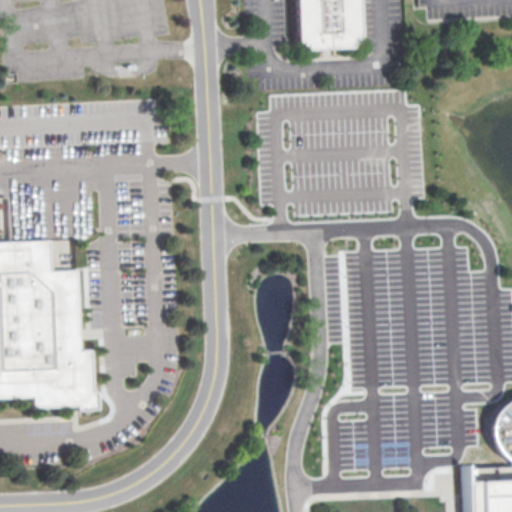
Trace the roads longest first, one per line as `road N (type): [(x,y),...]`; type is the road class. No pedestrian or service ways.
road 1 (residential): [(200,0),(217,329),(205,404),(175,451),(132,483),(81,500),(0,504)]
road 2 (residential): [(294,511),(293,445),(320,338),(314,231),(213,235)]
